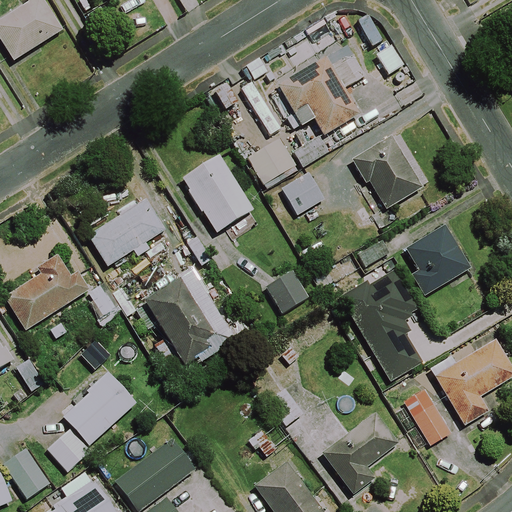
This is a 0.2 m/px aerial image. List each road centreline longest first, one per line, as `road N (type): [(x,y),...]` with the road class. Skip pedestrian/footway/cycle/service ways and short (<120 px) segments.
road 1 (residential): [(0,178),(279,0)]
road 2 (residential): [(411,0),(511,166)]
